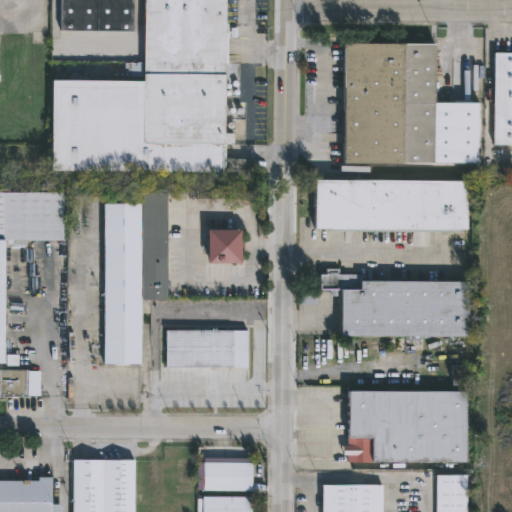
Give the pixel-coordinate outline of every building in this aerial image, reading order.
[(220,0),(219,134),(232,134),(232,144),(217,144),(217,173),(46,171),(47,80),(139,81),(139,77),(123,77),(123,63),(139,62),(139,0),(220,0)] [(129,0),(129,31),(57,30),(57,0),(129,0)] [(430,164),(339,164),(339,43),(430,43),(430,164)] [(511,145),(491,145),(492,53),(511,53),(511,145)] [(466,181),(465,231),(459,231),(459,233),(326,232),(326,229),(310,229),(309,180),(466,181)] [(0,192),(59,193),(59,241),(0,240),(0,192)] [(137,365),(100,365),(101,204),(137,204),(137,193),(163,193),(162,301),(138,301),(137,365)] [(236,230),(236,241),(241,241),(241,253),(236,253),(236,265),(203,264),(203,230),(236,230)] [(337,269),(337,275),(356,275),(356,282),(467,282),(466,337),(335,337),(336,296),(328,296),(328,291),(316,291),(316,275),(322,275),(323,269),(337,269)] [(245,368),(163,368),(163,331),(245,330),(245,368)] [(469,384),(453,385),(453,364),(468,364),(469,384)] [(0,398),(0,371),(40,371),(40,398),(0,398)] [(463,393),(462,463),(347,463),(347,439),(343,439),(344,393),(463,393)] [(131,462),(131,511),(69,511),(69,461),(131,462)] [(250,492),(200,492),(200,464),(250,463),(250,492)] [(435,511),(466,511),(467,476),(435,476),(435,511)] [(46,478),(46,506),(59,506),(59,511),(0,511),(0,482),(34,482),(34,478),(46,478)] [(379,511),(319,511),(319,486),(379,486),(379,511)] [(250,498),(249,511),(195,511),(196,499),(200,500),(200,497),(250,498)]
